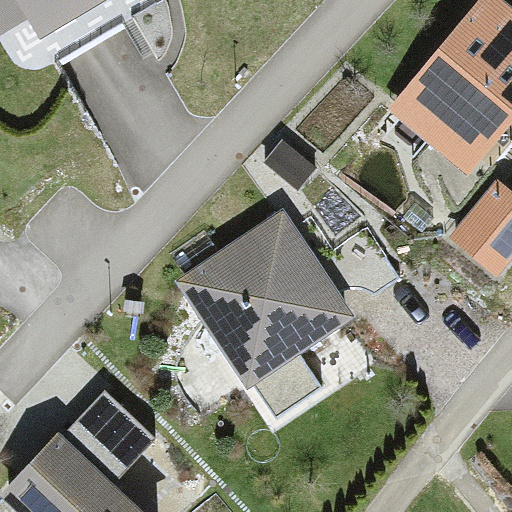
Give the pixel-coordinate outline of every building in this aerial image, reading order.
[(0,0),(0,20),(8,35),(70,0),(0,0)] [(511,108),(511,26),(479,0),(457,0),(367,111),(454,181),(511,108)] [(511,234),(511,201),(479,176),(423,247),(472,285),(511,234)] [(273,209),(154,272),(214,387),(334,324),(273,209)] [(40,435),(31,427),(0,458),(0,511),(132,511),(101,482),(136,446),(80,393),(40,435)]
